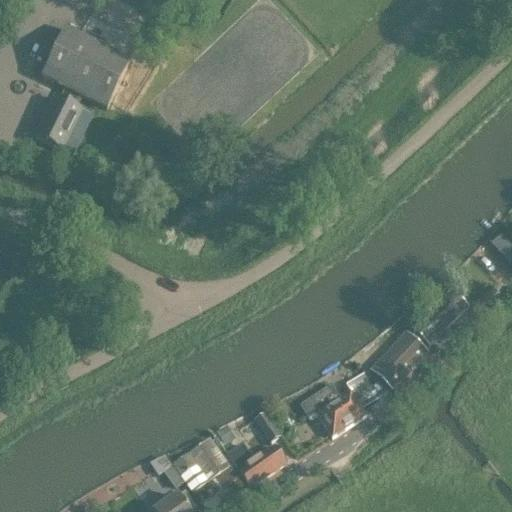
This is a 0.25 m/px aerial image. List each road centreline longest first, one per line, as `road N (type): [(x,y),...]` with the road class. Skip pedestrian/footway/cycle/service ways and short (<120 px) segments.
road 1 (unclassified): [(177,322),(316,240),(511,63)]
road 2 (unclassified): [(240,511),(372,429),(511,290)]
road 3 (unclassified): [(177,322),(137,271),(0,212)]
road 4 (unclassified): [(0,424),(177,322)]
